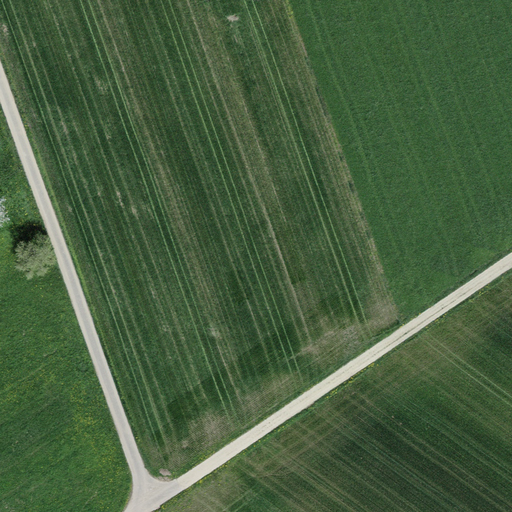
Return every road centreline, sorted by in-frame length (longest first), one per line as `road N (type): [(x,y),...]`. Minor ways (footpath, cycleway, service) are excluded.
road 1 (track): [(0,76),(149,502),(136,511)]
road 2 (track): [(511,258),(149,502)]
